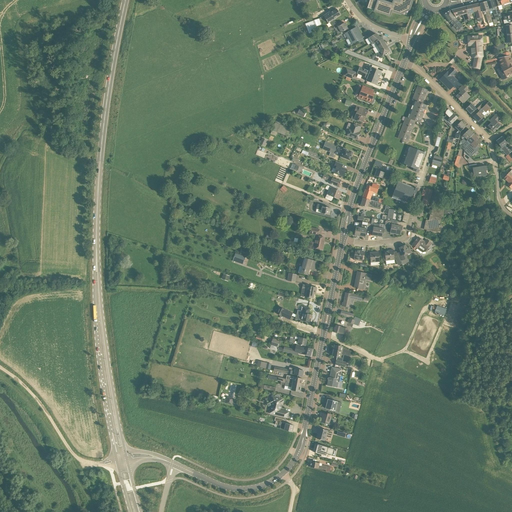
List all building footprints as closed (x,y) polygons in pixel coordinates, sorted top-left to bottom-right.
[(370,0),(367,8),(376,11),(375,12),(390,16),(391,12),(400,14),(400,13),(408,9),(409,9),(412,0),(401,0),(401,2),(395,0),(394,0),(393,4),(380,0),(370,0)] [(492,11),(494,16),(497,14),(495,7),(492,0),(491,0),(486,2),(489,12),(492,11)] [(502,5),(499,0),(492,0),(495,7),(497,14),(498,18),(501,17),(498,6),(502,5)] [(504,5),(509,3),(508,0),(499,0),(502,5),(503,9),(505,8),(504,5)] [(488,24),(489,24),(492,23),(493,22),(489,12),(486,2),(480,4),(483,12),(485,11),(486,14),(485,15),(488,24)] [(479,4),(472,5),(474,12),(475,12),(477,19),(477,20),(479,21),(483,20),(481,11),(479,4)] [(468,19),(468,22),(471,20),(470,17),(472,16),(471,13),(474,12),(472,5),(466,7),(468,13),(467,14),(468,19)] [(467,14),(468,13),(466,7),(466,6),(451,10),(456,17),(463,15),(465,21),(468,19),(467,14)] [(330,11),(323,16),(328,23),(330,22),(332,26),(336,23),(334,19),(340,15),(337,9),(331,13),(330,11)] [(455,19),(449,11),(444,15),(449,22),(449,21),(458,31),(462,27),(455,19)] [(511,15),(508,16),(503,17),(504,20),(503,20),(504,24),(509,23),(511,22),(511,15)] [(318,26),(316,20),(305,24),(309,33),(315,31),(314,27),(318,26)] [(348,29),(345,23),(334,29),(338,35),(348,29)] [(325,34),(332,30),(335,28),(333,25),(324,31),(325,34)] [(357,28),(345,34),(348,39),(351,37),(354,43),(363,38),(359,31),(358,31),(357,28)] [(375,43),(382,39),(376,34),(369,37),(373,44),(375,43)] [(472,58),(475,58),(473,68),(480,70),(483,57),(483,44),(489,44),(489,35),(482,36),(468,37),(468,46),(471,46),(472,58)] [(380,51),(387,47),(384,42),(377,46),(380,51)] [(387,47),(380,51),(383,55),(385,54),(385,55),(387,54),(387,53),(389,52),(387,47)] [(502,67),(507,76),(511,72),(511,64),(511,63),(511,62),(509,56),(501,58),(498,58),(501,67),(502,67)] [(359,68),(357,74),(360,76),(361,72),(378,78),(379,76),(380,75),(381,73),(381,72),(380,72),(376,70),(376,69),(373,68),(372,68),(369,67),(368,71),(359,68)] [(457,73),(456,72),(457,72),(452,67),(447,72),(439,79),(449,90),(453,86),(457,89),(462,83),(460,81),(459,82),(453,76),(454,75),(455,76),(457,73)] [(356,73),(346,69),(344,76),(353,80),(356,73)] [(377,81),(378,78),(361,72),(360,76),(364,77),(364,79),(366,79),(366,81),(375,85),(375,84),(376,85),(377,84),(378,82),(377,81)] [(456,96),(462,103),(469,96),(466,92),(468,90),(463,85),(458,90),(460,92),(456,96)] [(374,94),(372,94),(371,93),(372,90),(363,86),(363,87),(359,86),(358,89),(361,90),(358,97),(371,102),(374,94)] [(427,90),(417,86),(415,93),(425,97),(427,90)] [(425,97),(415,93),(412,100),(415,102),(422,104),(425,97)] [(427,106),(422,104),(415,102),(414,106),(425,110),(427,106)] [(485,106),(479,111),(473,117),(478,122),(484,116),(482,114),(484,112),(485,113),(492,106),(488,102),(485,106)] [(471,114),(476,109),(471,103),(466,109),(471,114)] [(425,110),(414,106),(412,110),(423,114),(425,110)] [(366,110),(357,107),(352,120),(358,122),(358,121),(360,122),(362,122),(364,118),(365,117),(366,115),(365,114),(366,110)] [(443,121),(443,120),(451,128),(452,124),(458,118),(453,114),(448,109),(446,111),(445,114),(445,115),(446,116),(444,117),(442,116),(441,120),(443,121)] [(423,114),(412,110),(411,114),(422,119),(423,114)] [(422,119),(411,114),(409,119),(415,121),(420,123),(422,119)] [(500,120),(495,115),(489,120),(492,123),(488,126),(494,132),(500,126),(497,123),(500,120)] [(415,121),(409,119),(406,117),(403,124),(413,128),(415,121)] [(459,139),(460,132),(466,127),(461,121),(455,127),(458,131),(456,133),(455,133),(454,138),(459,139)] [(275,123),(270,134),(276,136),(277,132),(285,135),(288,128),(275,123)] [(358,132),(360,127),(348,123),(344,134),(347,135),(347,136),(357,140),(360,133),(358,132)] [(413,128),(403,124),(400,131),(410,135),(413,128)] [(463,144),(473,134),(469,129),(466,127),(461,133),(463,135),(465,138),(463,140),(463,139),(460,141),(463,144)] [(410,135),(400,131),(398,138),(407,142),(410,135)] [(473,134),(463,144),(461,146),(465,150),(477,138),(473,134)] [(496,141),(501,148),(499,150),(502,153),(504,152),(507,156),(505,157),(510,163),(511,161),(511,153),(511,155),(509,154),(511,151),(511,150),(502,137),(496,141)] [(481,142),(477,138),(465,150),(468,154),(481,142)] [(350,155),(351,152),(325,142),(323,149),(331,152),(329,155),(334,157),(335,153),(341,156),(341,157),(349,160),(351,156),(350,155)] [(425,153),(410,147),(404,165),(406,165),(405,166),(407,166),(414,168),(413,171),(418,173),(419,170),(418,170),(425,153)] [(317,159),(319,155),(303,149),(301,153),(317,159)] [(443,158),(434,156),(432,164),(440,166),(443,158)] [(343,164),(335,161),(333,168),(335,169),(333,173),(343,176),(346,169),(341,168),(343,164)] [(302,167),(293,163),(291,168),(295,170),(300,172),(302,167)] [(474,177),(487,175),(485,166),(477,167),(477,164),(469,165),(469,169),(473,168),(474,177)] [(384,173),(377,170),(374,176),(390,181),(393,174),(387,172),(384,173)] [(329,184),(338,188),(341,181),(323,175),(322,179),(330,182),(329,184)] [(398,182),(392,198),(409,204),(410,201),(411,201),(411,200),(413,193),(416,194),(418,189),(415,188),(415,189),(398,182)] [(379,185),(373,184),(372,187),(367,186),(366,190),(365,190),(362,198),(363,198),(374,202),(375,198),(371,197),(373,192),(376,193),(379,185)] [(342,191),(327,185),(326,189),(329,190),(325,199),(331,202),(333,198),(339,200),(342,191)] [(426,191),(423,190),(422,195),(425,196),(425,194),(427,195),(426,199),(424,198),(423,203),(424,203),(425,204),(426,204),(427,204),(429,204),(432,191),(426,189),(426,191)] [(374,202),(363,198),(361,205),(380,209),(381,204),(374,202)] [(329,215),(331,208),(323,207),(324,205),(318,204),(316,212),(329,215)] [(424,229),(440,233),(442,226),(440,226),(441,225),(440,224),(442,217),(443,217),(445,209),(442,208),(432,209),(431,215),(430,214),(428,223),(426,222),(424,229)] [(395,234),(396,225),(397,221),(392,220),(394,210),(389,209),(388,214),(387,221),(389,221),(388,228),(391,228),(390,233),(395,234)] [(370,230),(373,231),(372,236),(377,237),(379,228),(379,225),(374,224),(375,219),(372,218),(371,222),(371,224),(370,230)] [(388,228),(389,221),(387,221),(386,221),(385,225),(380,224),(379,225),(379,228),(377,237),(383,238),(385,227),(388,228)] [(362,222),(361,228),(360,237),(365,238),(367,230),(370,230),(371,224),(368,223),(362,222)] [(401,226),(396,225),(395,234),(401,235),(402,226),(406,227),(407,223),(402,223),(401,226)] [(319,230),(311,228),(310,233),(317,234),(315,242),(308,240),(307,248),(313,249),(313,248),(322,250),(323,244),(322,244),(324,237),(318,236),(319,230)] [(412,245),(422,252),(426,252),(432,243),(426,239),(424,242),(418,237),(412,245)] [(401,252),(397,253),(400,261),(401,263),(401,264),(403,263),(402,260),(408,258),(407,255),(411,253),(409,248),(407,249),(406,245),(399,248),(401,252)] [(355,250),(355,254),(352,253),(352,256),(354,256),(354,260),(362,261),(364,251),(355,250)] [(384,251),(385,255),(383,255),(383,254),(383,255),(383,258),(383,261),(386,261),(394,260),(396,260),(398,265),(401,263),(400,261),(397,253),(396,252),(394,252),(393,250),(384,251)] [(379,263),(378,252),(370,253),(370,255),(367,255),(368,260),(370,259),(371,263),(379,263)] [(233,259),(243,263),(246,256),(235,253),(233,259)] [(317,262),(302,257),(300,263),(302,264),(300,273),(308,275),(309,269),(314,271),(317,262)] [(372,275),(357,272),(354,288),(357,288),(357,289),(359,289),(359,288),(363,289),(365,278),(371,279),(372,275)] [(296,275),(289,273),(287,281),(295,282),(296,275)] [(317,288),(303,285),(302,290),(305,291),(304,297),(313,299),(314,294),(315,295),(317,288)] [(362,296),(346,293),(344,303),(343,303),(342,306),(349,307),(350,298),(361,301),(362,296)] [(442,307),(435,304),(432,311),(439,314),(442,307)] [(293,313),(280,307),(277,314),(290,320),(293,313)] [(296,319),(310,322),(311,319),(312,319),(313,317),(312,316),(312,315),(309,314),(310,308),(304,307),(303,308),(302,307),(301,311),(303,312),(302,316),(297,315),(296,319)] [(353,320),(349,318),(348,322),(358,326),(361,320),(354,317),(353,320)] [(333,332),(343,335),(347,336),(349,329),(335,325),(333,332)] [(305,346),(307,339),(299,338),(300,336),(294,335),(294,337),(291,336),(290,338),(293,339),(292,343),(305,346)] [(278,346),(280,341),(272,339),(270,345),(278,348),(278,346)] [(298,356),(299,353),(310,356),(312,349),(297,345),(295,350),(284,346),(284,348),(283,352),(298,356)] [(344,354),(350,355),(352,351),(342,347),(334,345),(333,350),(332,356),(337,357),(336,360),(342,361),(344,354)] [(342,370),(332,367),(330,378),(329,378),(328,378),(327,379),(328,379),(328,380),(327,385),(338,388),(342,370)] [(290,376),(289,379),(278,377),(278,381),(281,382),(301,385),(302,382),(302,381),(302,380),(302,379),(290,376)] [(301,385),(281,382),(280,384),(285,385),(285,386),(292,387),(291,391),(300,392),(300,391),(301,390),(301,389),(300,389),(301,385)] [(272,403),(269,413),(288,418),(289,412),(280,410),(281,405),(283,405),(284,401),(282,400),(283,399),(280,398),(280,397),(279,396),(278,395),(277,395),(276,395),(276,396),(275,396),(275,397),(272,396),(270,402),(272,403)] [(333,398),(327,397),(325,403),(327,403),(325,408),(339,412),(341,403),(332,400),(333,398)] [(327,415),(321,413),(320,416),(323,417),(321,423),(325,424),(325,422),(329,423),(332,415),(327,413),(327,415)] [(283,423),(279,422),(278,425),(280,426),(280,429),(292,432),(294,426),(283,423)] [(327,429),(319,427),(316,438),(324,440),(325,435),(331,436),(332,432),(327,430),(327,429)] [(335,449),(315,443),(313,450),(315,451),(315,453),(326,456),(326,454),(333,456),(335,449)] [(319,463),(311,461),(310,467),(325,470),(325,471),(329,473),(330,467),(319,465),(319,463)]
